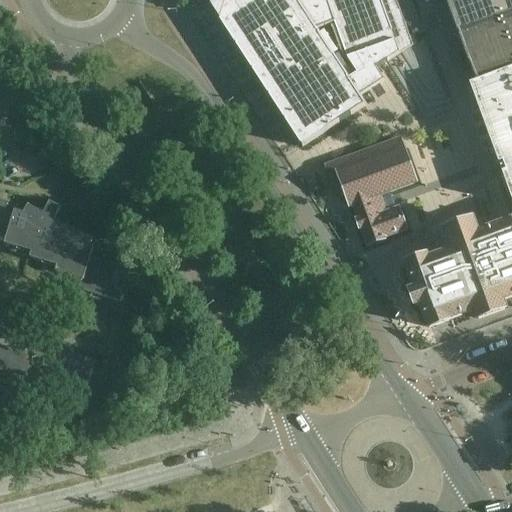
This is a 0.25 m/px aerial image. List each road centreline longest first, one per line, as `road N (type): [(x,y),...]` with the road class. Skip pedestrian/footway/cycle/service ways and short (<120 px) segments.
road 1 (secondary): [(403,396),(193,79),(122,21)]
road 2 (secondary): [(64,41),(97,110),(302,436)]
road 3 (residential): [(302,436),(32,511)]
road 4 (secondary): [(477,511),(403,396)]
